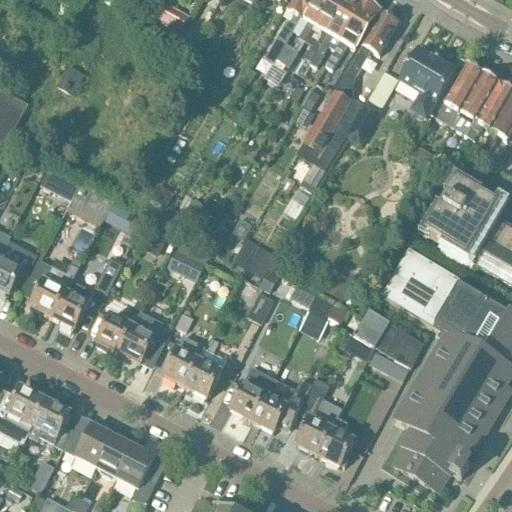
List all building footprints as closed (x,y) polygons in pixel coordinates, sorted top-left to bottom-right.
[(295,0),(286,15),(294,19),(289,27),(287,25),(265,63),(273,68),(276,64),(286,48),(293,36),(301,23),(314,0),(295,0)] [(286,15),(295,0),(271,0),(288,10),(286,14),(286,15)] [(304,46),(314,30),(331,0),(314,0),(301,23),(293,36),(300,40),(293,52),(286,48),(276,64),(289,72),(299,56),(304,46)] [(331,0),(314,30),(304,46),(312,50),(305,63),(310,66),(349,0),(331,0)] [(364,7),(353,0),(349,0),(310,66),(309,68),(316,73),(325,58),(324,58),(328,51),(335,55),(364,7)] [(354,54),(378,15),(364,7),(335,55),(326,70),(332,74),(346,50),(354,54)] [(166,9),(159,22),(182,35),(189,22),(166,9)] [(399,27),(381,17),(361,50),(345,78),(354,83),(362,70),(370,56),(379,61),(399,27)] [(174,48),(171,55),(181,61),(185,54),(174,48)] [(193,51),(187,62),(198,69),(202,63),(199,55),(193,51)] [(418,51),(398,85),(397,86),(418,98),(409,114),(426,124),(436,108),(456,74),(418,51)] [(204,64),(201,70),(212,76),(219,65),(213,62),(204,64)] [(452,132),(484,79),(467,69),(435,123),(452,132)] [(68,70),(55,91),(72,101),(85,80),(68,70)] [(468,142),(500,88),(484,79),(452,132),(468,142)] [(511,95),(500,88),(468,142),(474,146),(483,132),(490,136),(491,136),(511,100),(511,95)] [(0,153),(3,155),(28,110),(0,94),(0,153)] [(311,115),(321,100),(312,94),(303,110),(311,115)] [(321,158),(351,106),(334,96),(304,148),(321,158)] [(507,146),(511,138),(511,100),(491,136),(490,136),(482,150),(473,165),(480,170),(490,154),(498,141),(507,146)] [(367,105),(346,142),(361,151),(383,114),(367,105)] [(230,124),(236,128),(241,118),(235,115),(230,124)] [(414,149),(408,159),(429,170),(434,160),(414,149)] [(444,166),(439,175),(450,181),(455,172),(444,166)] [(47,176),(40,191),(55,198),(63,184),(47,176)] [(511,231),(492,220),(498,210),(502,213),(511,197),(511,183),(504,179),(502,177),(496,188),(483,180),(473,196),(456,186),(425,238),(467,263),(467,262),(477,267),(475,270),(495,282),(511,291),(511,231)] [(319,185),(308,178),(299,191),(311,198),(319,185)] [(163,215),(174,197),(160,188),(149,206),(163,215)] [(78,192),(74,200),(85,206),(90,196),(79,190),(78,192)] [(185,224),(180,233),(188,238),(194,229),(205,210),(194,203),(182,222),(185,224)] [(212,203),(204,217),(217,224),(225,210),(212,203)] [(167,213),(160,225),(172,231),(178,220),(167,213)] [(128,222),(122,235),(132,240),(139,227),(128,222)] [(203,224),(196,237),(206,242),(213,230),(203,224)] [(216,228),(208,240),(220,247),(228,235),(216,228)] [(166,245),(148,235),(139,252),(157,261),(166,245)] [(0,266),(2,262),(0,261),(8,246),(10,243),(0,238),(0,266)] [(275,260),(246,243),(243,248),(238,245),(233,255),(237,257),(233,265),(262,282),(275,260)] [(2,262),(0,266),(0,296),(9,301),(22,276),(28,279),(38,260),(8,246),(0,261),(2,262)] [(176,255),(168,272),(181,279),(190,262),(176,255)] [(504,391),(511,377),(511,374),(507,371),(511,365),(511,317),(409,255),(382,301),(422,325),(447,340),(396,426),(412,435),(403,451),(401,450),(400,451),(404,453),(394,470),(429,491),(438,497),(449,480),(450,481),(451,480),(452,478),(461,484),(469,470),(460,464),(461,463),(469,449),(475,453),(503,406),(509,397),(510,395),(504,391)] [(109,264),(95,293),(107,299),(121,271),(109,264)] [(51,271),(45,284),(30,313),(52,324),(72,286),(78,274),(70,269),(65,279),(51,271)] [(268,275),(258,292),(269,297),(278,281),(268,275)] [(355,287),(335,276),(325,295),(345,305),(355,287)] [(94,298),(72,286),(52,324),(74,335),(94,298)] [(274,305),(259,298),(247,323),(261,330),(274,305)] [(317,301),(309,317),(328,327),(338,333),(347,317),(317,301)] [(121,324),(111,319),(97,347),(98,348),(97,351),(107,357),(109,353),(119,358),(145,308),(137,304),(131,316),(128,314),(125,321),(121,324)] [(140,317),(119,358),(141,370),(145,362),(155,343),(162,329),(140,317)] [(408,372),(411,373),(424,349),(390,329),(369,317),(365,324),(354,343),(408,372)] [(182,318),(175,332),(186,337),(193,323),(182,318)] [(200,364),(185,393),(207,404),(221,377),(227,365),(213,358),(219,346),(211,342),(205,354),(201,361),(200,364)] [(155,343),(145,362),(156,368),(165,348),(155,343)] [(177,353),(163,381),(185,393),(200,364),(188,358),(177,353)] [(403,386),(409,374),(392,365),(386,377),(403,386)] [(252,427),(272,389),(274,384),(251,373),(244,387),(229,416),(252,427)] [(274,438),(279,428),(290,434),(297,419),(300,413),(301,413),(312,392),(300,386),(295,395),(274,384),(272,389),(252,427),(274,438)] [(330,392),(316,384),(312,392),(301,413),(300,413),(297,419),(309,425),(296,450),(318,461),(332,435),(337,425),(338,423),(342,415),(323,404),(330,392)] [(7,397),(0,411),(0,439),(22,451),(28,441),(27,441),(45,406),(21,393),(17,402),(7,397)] [(40,443),(63,455),(73,435),(64,430),(70,418),(45,406),(27,441),(28,441),(38,446),(40,443)] [(347,428),(338,423),(337,425),(332,435),(318,461),(340,472),(355,444),(342,438),(347,428)] [(76,434),(65,456),(74,461),(77,463),(80,467),(89,472),(95,472),(96,473),(113,440),(102,434),(99,433),(92,429),(87,439),(77,435),(76,434)] [(113,440),(96,473),(98,474),(101,478),(110,482),(115,483),(117,483),(134,451),(130,449),(116,442),(113,440)] [(134,451),(117,483),(118,484),(121,488),(130,493),(136,493),(137,494),(133,502),(134,505),(143,510),(165,468),(155,462),(158,456),(147,450),(144,456),(134,451)] [(42,496),(53,475),(54,472),(42,466),(29,492),(41,498),(42,496)] [(11,491),(7,499),(18,505),(23,497),(11,491)] [(76,511),(80,504),(72,499),(65,511),(76,511)] [(58,511),(60,509),(47,502),(42,511),(58,511)]
